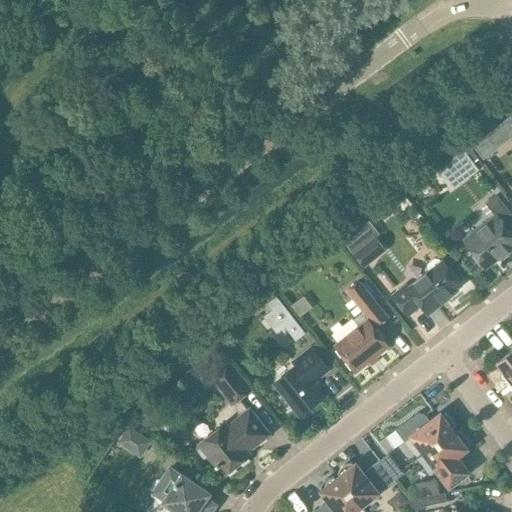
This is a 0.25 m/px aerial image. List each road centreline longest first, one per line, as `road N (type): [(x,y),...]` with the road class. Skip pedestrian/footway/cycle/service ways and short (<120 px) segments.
road 1 (tertiary): [(0,333),(404,37),(450,9),(511,1)]
road 2 (residential): [(252,511),(448,361)]
